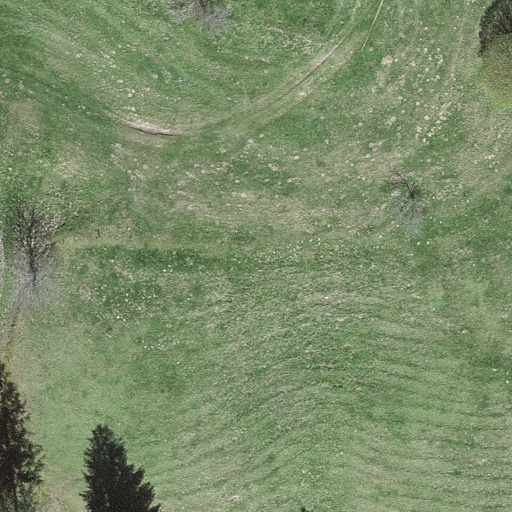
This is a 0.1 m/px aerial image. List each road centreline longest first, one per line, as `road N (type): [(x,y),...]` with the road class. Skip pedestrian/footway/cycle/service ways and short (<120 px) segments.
road 1 (track): [(183,138),(220,134),(278,104),(343,47),(381,0)]
road 2 (track): [(0,73),(150,136),(183,138)]
